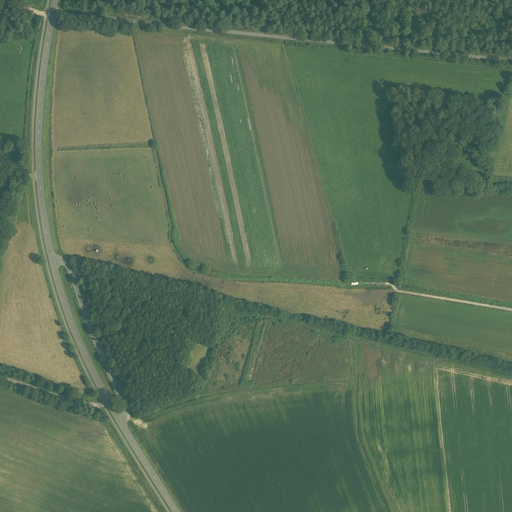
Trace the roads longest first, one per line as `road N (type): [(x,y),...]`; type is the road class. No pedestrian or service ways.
road 1 (tertiary): [(52,14),(38,157),(54,271),(108,402),(175,511)]
road 2 (unclassified): [(511,59),(52,14)]
road 3 (track): [(511,308),(344,282)]
